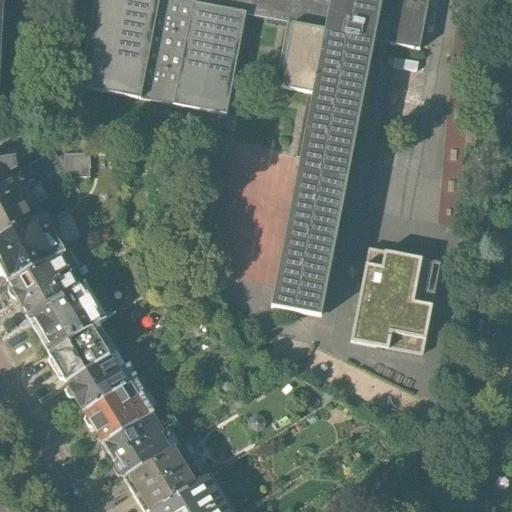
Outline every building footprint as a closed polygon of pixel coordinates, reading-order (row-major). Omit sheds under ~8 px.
[(319,320),(370,51),(372,41),(381,43),(419,50),(428,0),(80,0),(77,19),(90,22),(77,88),(139,100),(171,106),(224,116),(228,95),(237,46),(244,11),(282,19),(291,20),(278,91),(312,98),(300,159),(276,285),(271,311),(319,320)] [(18,166),(15,169),(23,187),(66,169),(66,179),(92,181),(91,155),(68,156),(60,146),(18,166)] [(0,200),(23,187),(15,169),(18,166),(18,155),(5,158),(0,160),(0,200)] [(0,200),(0,237),(37,216),(23,187),(0,200)] [(0,237),(0,262),(11,282),(59,254),(37,216),(0,237)] [(11,282),(28,314),(76,286),(77,268),(84,264),(73,245),(59,254),(11,282)] [(441,263),(369,249),(350,344),(422,359),(441,263)] [(28,314),(50,351),(99,323),(105,319),(83,282),(76,286),(28,314)] [(50,351),(66,385),(115,356),(99,323),(50,351)] [(66,385),(83,413),(132,384),(115,356),(66,385)] [(83,413),(105,447),(154,418),(132,384),(83,413)] [(105,447),(123,478),(172,449),(154,418),(105,447)] [(123,478),(146,511),(147,511),(196,483),(172,449),(123,478)] [(147,511),(234,511),(212,474),(196,483),(147,511)]
